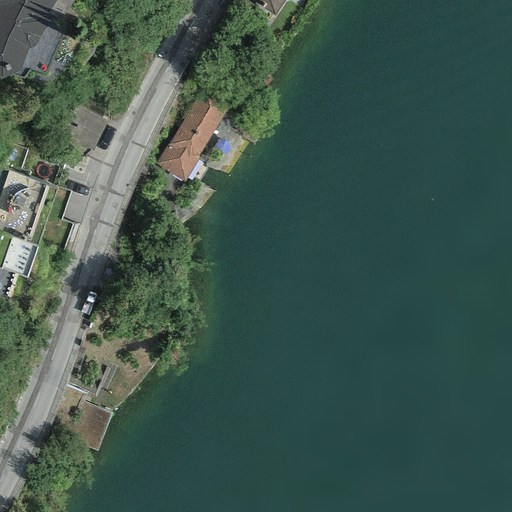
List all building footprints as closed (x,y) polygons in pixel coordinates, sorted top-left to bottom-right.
[(0,0),(0,76),(2,78),(18,69),(50,10),(60,16),(72,0),(0,0)] [(261,0),(277,10),(282,0),(261,0)] [(230,102),(201,87),(158,167),(188,182),(230,102)] [(105,122),(75,107),(62,133),(92,148),(105,122)] [(0,165),(0,267),(25,277),(56,189),(0,165)] [(85,405),(85,432),(106,432),(106,405),(85,405)]
